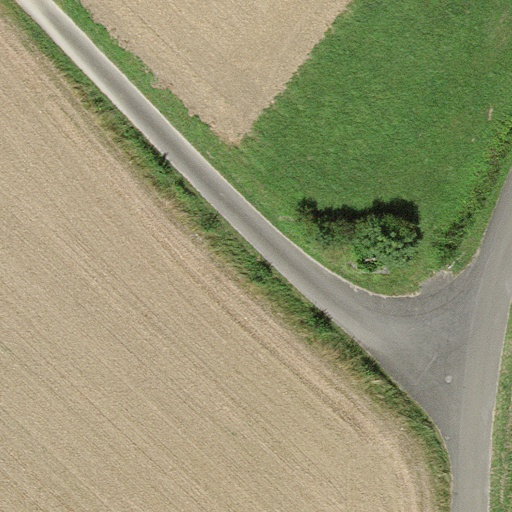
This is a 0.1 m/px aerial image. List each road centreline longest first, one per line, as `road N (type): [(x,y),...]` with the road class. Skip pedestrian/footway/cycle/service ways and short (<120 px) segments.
road 1 (track): [(28,0),(272,263),(370,333),(473,367)]
road 2 (residential): [(511,223),(473,367),(468,511)]
